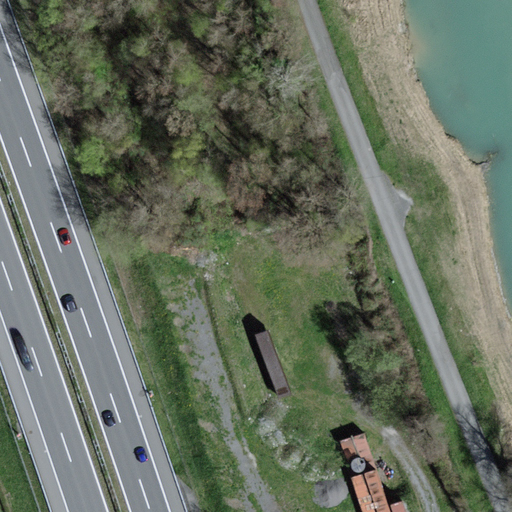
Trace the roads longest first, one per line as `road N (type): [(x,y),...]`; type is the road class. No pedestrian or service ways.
road 1 (unclassified): [(302,0),(508,511)]
road 2 (motorway): [(151,511),(0,78)]
road 3 (motorway): [(0,257),(87,511)]
